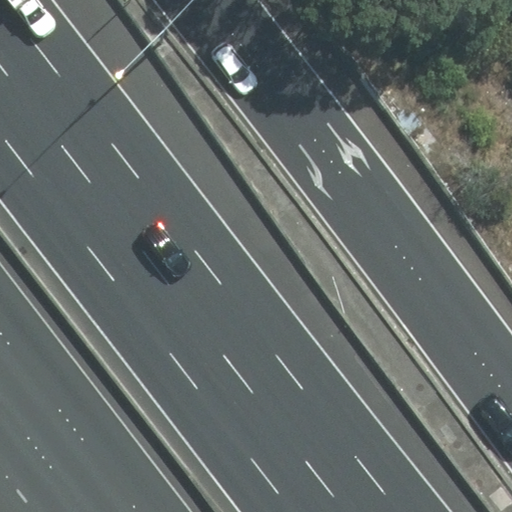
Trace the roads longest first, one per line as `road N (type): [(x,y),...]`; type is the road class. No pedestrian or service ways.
road 1 (motorway): [(221,0),(332,133),(511,392)]
road 2 (motorway): [(0,131),(294,511)]
road 3 (motorway): [(138,511),(0,327)]
